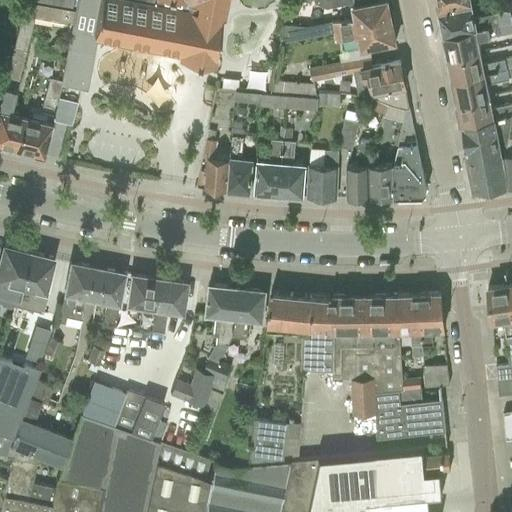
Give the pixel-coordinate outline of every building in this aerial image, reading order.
[(11,0),(24,2),(35,4),(70,10),(71,10),(72,0),(11,0)] [(76,0),(68,44),(91,48),(94,31),(182,48),(180,55),(212,61),(223,0),(76,0)] [(284,24),(280,42),(335,31),(391,19),(386,0),(378,0),(372,1),(371,0),(313,0),(314,3),(326,9),(353,3),(354,5),(351,5),(353,17),(307,26),(284,24)] [(436,0),(438,8),(457,4),(470,2),(469,0),(436,0)] [(10,60),(0,98),(0,145),(17,149),(21,132),(17,131),(22,113),(9,110),(33,17),(68,23),(70,10),(35,4),(24,2),(10,60)] [(439,12),(443,34),(498,22),(495,12),(473,17),(471,6),(439,12)] [(391,19),(335,31),(337,41),(360,36),(362,47),(396,40),(391,19)] [(498,22),(443,34),(447,55),(448,59),(480,52),(480,50),(479,48),(480,48),(478,39),(500,34),(498,25),(498,22)] [(511,22),(498,25),(500,34),(511,31),(511,22)] [(63,41),(49,48),(54,56),(67,48),(63,41)] [(448,59),(452,79),(507,69),(505,58),(483,62),(481,52),(480,52),(448,59)] [(0,98),(10,60),(0,57),(0,98)] [(351,60),(309,68),(311,81),(353,72),(353,70),(351,60)] [(367,67),(353,70),(353,72),(358,94),(371,91),(373,90),(375,90),(385,88),(405,84),(400,60),(380,64),(367,67)] [(507,69),(452,79),(456,99),(457,103),(477,99),(489,97),(488,95),(488,92),(489,92),(487,83),(509,78),(507,69)] [(223,76),(222,87),(238,88),(239,78),(223,76)] [(21,132),(17,149),(42,156),(61,81),(49,78),(41,110),(28,106),(26,114),(22,113),(17,131),(21,132)] [(373,90),(371,96),(374,98),(388,104),(404,108),(405,108),(408,108),(409,107),(407,99),(405,84),(404,84),(385,88),(373,90)] [(235,91),(234,101),(259,103),(260,93),(235,91)] [(318,98),(317,105),(339,107),(340,93),(318,92),(318,98)] [(259,103),(259,106),(286,108),(287,95),(260,93),(259,103)] [(287,95),(286,108),(317,110),(317,105),(318,98),(287,95)] [(477,99),(457,103),(461,124),(489,118),(495,117),(511,113),(511,102),(492,107),(490,96),(489,97),(477,99)] [(374,98),(370,107),(383,114),(384,113),(388,104),(374,98)] [(404,108),(388,104),(384,113),(401,118),(404,108)] [(401,127),(394,162),(396,196),(422,195),(426,190),(416,139),(409,107),(408,108),(405,108),(401,127)] [(489,118),(461,124),(474,190),(506,186),(503,154),(505,154),(509,136),(511,114),(511,113),(495,117),(489,118)] [(344,118),(337,145),(352,149),(357,128),(360,122),(344,118)] [(209,129),(207,138),(214,139),(216,130),(211,129),(209,129)] [(230,159),(228,189),(252,191),(255,158),(243,157),(245,136),(233,135),(230,159)] [(511,135),(509,136),(505,154),(503,154),(506,186),(511,185),(511,135)] [(197,186),(228,189),(230,159),(215,157),(218,140),(214,139),(207,138),(197,186)] [(255,192),(279,194),(283,140),(271,139),(269,160),(258,159),(255,192)] [(283,140),(279,194),(303,196),(305,163),(293,162),(295,140),(283,140)] [(369,197),(367,151),(373,140),(362,140),(357,151),(358,164),(346,164),(348,198),(369,197)] [(307,196),(336,198),(339,150),(324,150),(323,166),(309,165),(307,196)] [(378,150),(367,151),(369,197),(396,196),(394,162),(378,163),(378,150)] [(0,303),(1,305),(9,307),(13,305),(14,305),(27,250),(4,244),(0,259),(0,303)] [(27,250),(14,305),(43,312),(51,279),(47,278),(52,256),(27,250)] [(81,319),(86,297),(93,265),(70,260),(63,294),(58,320),(64,321),(65,316),(81,319)] [(93,265),(86,297),(105,301),(101,322),(112,325),(124,272),(93,265)] [(136,327),(149,329),(157,277),(129,273),(126,293),(125,305),(139,307),(136,327)] [(157,277),(149,329),(162,331),(165,310),(180,313),(185,282),(157,277)] [(511,296),(510,283),(487,286),(490,321),(503,320),(508,364),(495,365),(496,379),(511,377),(511,296)] [(208,304),(207,315),(215,316),(214,334),(217,334),(216,343),(209,355),(220,360),(232,336),(233,336),(237,287),(210,284),(208,304)] [(237,287),(233,336),(246,337),(247,319),(263,320),(265,289),(237,287)] [(301,369),(303,369),(333,370),(333,293),(329,293),(329,296),(273,291),(273,290),(271,290),(268,329),(302,330),(301,369)] [(418,292),(422,344),(432,343),(432,328),(443,328),(440,291),(418,292)] [(418,292),(398,293),(400,331),(410,331),(411,345),(411,344),(412,356),(422,355),(421,344),(422,344),(418,292)] [(398,293),(333,293),(333,345),(333,370),(333,371),(333,378),(350,378),(374,377),(375,391),(400,388),(403,388),(402,376),(400,331),(398,293)] [(51,337),(45,352),(56,357),(62,342),(51,337)] [(92,345),(86,360),(98,365),(104,350),(92,345)] [(209,355),(203,371),(214,375),(220,360),(209,355)] [(0,509),(7,475),(0,473),(0,453),(4,455),(5,453),(7,447),(9,444),(38,455),(60,464),(70,438),(30,422),(19,417),(21,413),(35,378),(39,367),(22,363),(21,365),(12,362),(12,361),(0,357),(0,509)] [(214,375),(209,389),(220,393),(225,380),(231,364),(220,360),(214,375)] [(447,363),(423,365),(425,386),(449,384),(447,363)] [(176,378),(169,393),(202,406),(214,375),(203,371),(195,368),(189,383),(176,378)] [(419,375),(402,376),(403,388),(420,386),(419,375)] [(374,377),(350,378),(351,397),(352,414),(376,413),(377,437),(425,432),(445,430),(441,398),(421,400),(420,386),(403,388),(400,388),(375,391),(374,377)] [(511,392),(511,377),(496,379),(498,394),(499,394),(511,392)] [(35,378),(31,389),(48,397),(53,386),(35,378)] [(92,380),(80,412),(111,423),(124,392),(92,380)] [(31,389),(28,395),(46,401),(48,397),(31,389)] [(124,392),(111,423),(149,436),(162,403),(125,389),(124,392)] [(28,395),(21,413),(30,417),(37,401),(45,404),(46,401),(28,395)] [(506,439),(511,438),(511,409),(503,411),(506,439)] [(143,511),(158,440),(149,437),(111,423),(80,412),(60,468),(59,467),(54,488),(51,504),(49,511),(143,511)] [(251,416),(246,464),(295,459),(298,432),(284,433),(286,420),(251,416)] [(143,511),(203,511),(215,459),(158,440),(143,511)] [(7,475),(0,509),(0,511),(49,511),(51,504),(54,488),(32,483),(37,459),(38,455),(9,444),(7,447),(5,453),(4,455),(5,455),(11,457),(8,474),(7,475)] [(428,511),(427,495),(441,493),(441,492),(439,469),(425,470),(423,454),(423,447),(315,456),(315,457),(303,511),(428,511)] [(423,454),(425,470),(439,469),(449,468),(447,451),(437,452),(423,454)] [(203,511),(303,511),(315,457),(295,459),(246,464),(231,465),(229,465),(229,463),(215,459),(203,511)]
